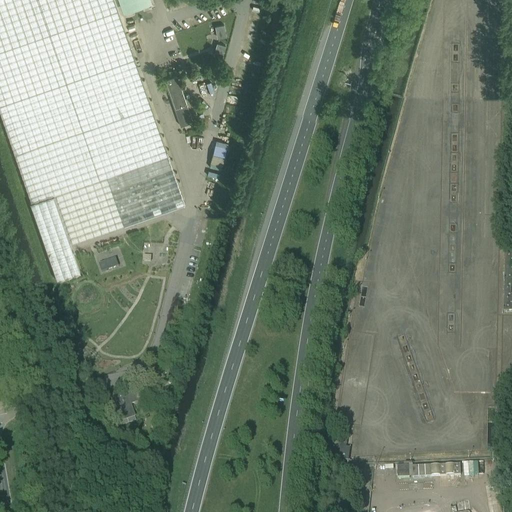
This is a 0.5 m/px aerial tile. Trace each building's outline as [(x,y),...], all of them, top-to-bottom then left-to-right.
[(0,0),(0,111),(31,203),(30,203),(57,280),(80,272),(73,252),(70,244),(124,225),(107,177),(168,156),(114,0),(0,0)] [(122,0),(126,10),(133,8),(141,5),(148,2),(147,0),(122,0)] [(225,23),(216,24),(218,37),(227,36),(225,23)] [(217,42),(216,53),(224,55),(226,43),(217,42)] [(165,80),(181,126),(193,122),(177,75),(165,80)] [(225,147),(216,146),(213,166),(223,167),(225,147)] [(511,312),(511,253),(504,253),(503,312),(511,312)] [(117,260),(108,261),(109,268),(118,267),(117,260)] [(151,384),(175,376),(172,368),(149,375),(151,384)] [(111,401),(119,422),(133,417),(129,405),(140,401),(137,392),(111,401)] [(346,450),(346,448),(347,438),(339,437),(337,450),(339,450),(338,458),(347,459),(348,450),(346,450)] [(479,462),(464,462),(465,474),(479,474),(479,462)] [(460,475),(460,465),(412,467),(411,463),(405,464),(405,466),(396,467),(397,479),(412,478),(460,475)]
